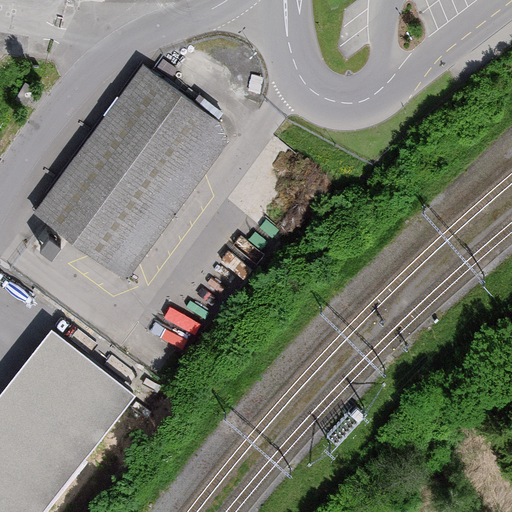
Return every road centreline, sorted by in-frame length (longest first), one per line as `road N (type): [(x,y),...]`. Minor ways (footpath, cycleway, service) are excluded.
road 1 (unknown): [(0,241),(69,282),(121,294),(170,252),(300,78)]
road 2 (unclassified): [(225,0),(102,43),(63,86),(0,196)]
